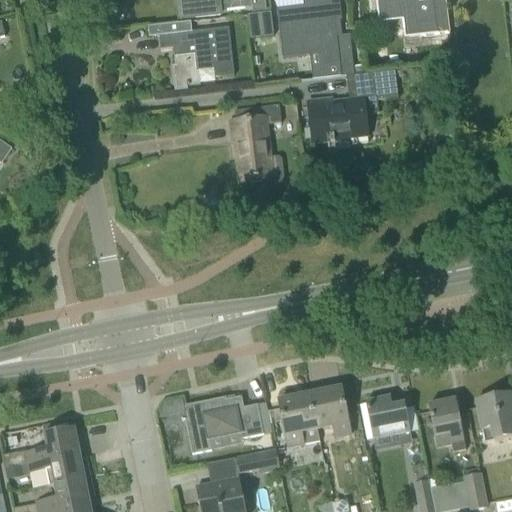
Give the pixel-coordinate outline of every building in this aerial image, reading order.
[(216,0),(218,12),(251,8),(252,16),(266,15),(264,0),(216,0)] [(303,7),(276,10),(282,60),(320,55),(321,69),(338,67),(339,79),(346,78),(354,77),(351,56),(349,36),(332,38),(331,23),(341,22),(338,0),(320,0),(321,2),(320,2),(303,4),(303,7)] [(375,0),(376,2),(378,16),(404,13),(406,35),(410,38),(449,34),(448,20),(445,0),(432,2),(432,0),(375,0)] [(252,16),(247,17),(250,41),(273,38),(270,14),(266,15),(252,16)] [(199,87),(199,85),(214,84),(213,80),(233,77),(228,30),(192,34),(191,24),(147,28),(148,39),(158,38),(160,51),(173,50),(177,89),(199,87)] [(466,49),(453,51),(456,72),(468,70),(466,49)] [(394,72),(374,75),(377,102),(397,100),(394,72)] [(331,102),(308,105),(312,144),(350,140),(350,146),(368,144),(365,116),(363,103),(349,104),(332,106),(331,102)] [(230,125),(233,147),(235,147),(239,184),(265,181),(266,184),(269,186),(279,185),(283,181),(281,161),(278,158),(269,159),(265,128),(281,126),(279,108),(233,113),(235,125),(230,125)] [(0,165),(1,166),(11,151),(0,143),(0,165)] [(340,390),(309,397),(316,432),(317,432),(333,429),(335,440),(350,437),(340,390)] [(475,402),(484,445),(511,439),(511,401),(511,395),(475,402)] [(316,432),(309,397),(278,403),(287,450),(319,444),(317,432),(316,432)] [(365,403),(373,443),(409,435),(404,406),(391,408),(389,398),(365,403)] [(226,399),(185,408),(187,421),(184,421),(192,457),(211,453),(209,441),(239,435),(240,441),(263,437),(257,407),(243,410),(241,399),(226,402),(226,399)] [(182,401),(175,403),(177,416),(185,415),(182,401)] [(451,447),(453,455),(466,452),(464,445),(455,401),(428,407),(434,438),(437,450),(451,447)] [(265,405),(257,407),(263,437),(272,435),(265,405)] [(19,467),(27,465),(79,454),(74,430),(43,436),(46,451),(25,455),(24,453),(1,457),(4,470),(5,470),(19,467)] [(234,461),(237,476),(263,471),(264,474),(280,471),(276,452),(234,461)] [(51,471),(54,486),(89,478),(86,463),(81,464),(79,454),(27,465),(29,476),(51,471)] [(19,467),(5,470),(7,479),(21,477),(19,467)] [(469,511),(475,511),(486,510),(479,476),(463,479),(464,484),(469,511)] [(48,511),(89,504),(87,496),(92,495),(89,478),(54,486),(57,501),(35,505),(36,507),(13,511),(12,511),(48,511)] [(244,511),(238,481),(195,489),(199,511),(244,511)] [(413,486),(418,511),(434,511),(430,491),(428,483),(413,486)] [(464,484),(430,491),(434,511),(461,511),(469,511),(464,484)] [(348,511),(347,501),(330,505),(331,511),(348,511)]
